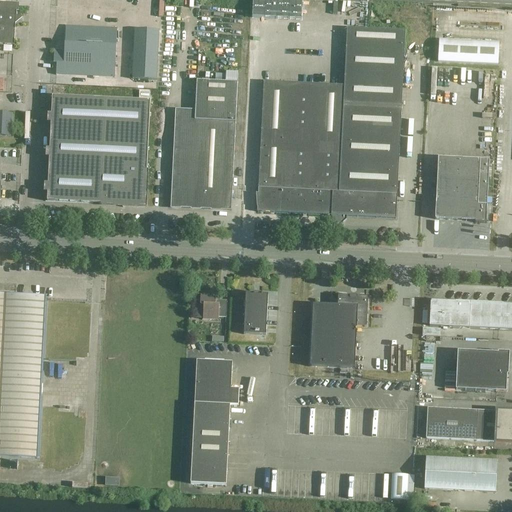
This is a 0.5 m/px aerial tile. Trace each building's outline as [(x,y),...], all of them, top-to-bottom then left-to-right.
[(0,44),(4,45),(14,46),(16,16),(17,6),(0,5),(0,44)] [(115,67),(117,29),(66,27),(64,51),(54,50),(54,62),(50,62),(50,63),(56,63),(56,75),(115,78),(116,67),(115,67)] [(135,27),(132,77),(156,79),(159,29),(135,27)] [(263,82),(259,168),(257,212),(331,216),(331,218),(334,221),(340,221),(343,219),(344,217),(396,219),(405,31),(346,29),(344,86),(263,82)] [(438,47),(439,62),(459,60),(457,42),(447,43),(447,38),(441,39),(442,46),(438,47)] [(233,168),(238,83),(238,72),(226,71),(225,74),(216,74),(215,82),(196,81),(195,111),(175,110),(173,168),(171,208),(231,211),(233,168)] [(52,97),(48,168),(47,201),(45,201),(45,202),(122,206),(122,208),(123,208),(123,206),(145,207),(150,102),(151,102),(152,101),(50,96),(50,97),(52,97)] [(494,125),(494,113),(485,113),(485,124),(494,125)] [(0,136),(9,137),(10,124),(11,124),(11,115),(0,114),(0,136)] [(486,224),(489,161),(438,158),(435,220),(475,222),(474,223),(486,224)] [(200,293),(200,305),(203,306),(203,320),(218,321),(218,318),(226,318),(227,301),(216,300),(216,293),(200,293)] [(245,295),(243,335),(266,336),(268,296),(262,296),(262,295),(254,294),(254,295),(245,295)] [(0,457),(38,459),(46,298),(0,295),(0,457)] [(314,305),(311,367),(356,370),(358,327),(368,328),(369,298),(339,296),(339,306),(314,305)] [(431,301),(429,327),(511,330),(511,307),(505,307),(505,305),(431,301)] [(425,351),(435,351),(435,338),(424,338),(425,351)] [(455,390),(506,393),(508,354),(457,351),(455,390)] [(422,372),(433,373),(433,360),(422,360),(422,372)] [(196,361),(190,484),(226,486),(230,406),(238,406),(239,390),(231,389),(232,363),(196,361)] [(427,409),(426,439),(495,443),(511,443),(511,412),(497,412),(427,409)] [(426,458),(424,490),(495,493),(497,462),(426,458)] [(407,501),(407,495),(408,476),(392,475),(390,500),(407,501)]
